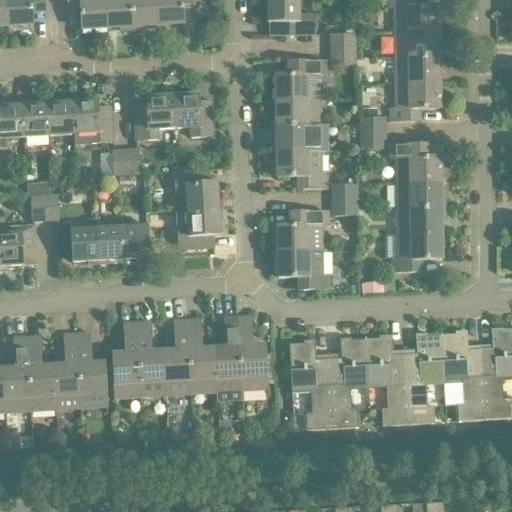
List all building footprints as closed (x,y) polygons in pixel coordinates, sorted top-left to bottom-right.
[(4,0),(6,28),(33,27),(31,1),(44,1),(43,0),(4,0)] [(81,32),(108,30),(105,0),(66,0),(67,7),(79,7),(81,32)] [(105,0),(108,30),(124,29),(124,34),(134,33),(130,0),(105,0)] [(155,0),(130,0),(134,33),(144,32),(144,28),(157,27),(155,0)] [(155,0),(157,27),(183,25),(182,0),(189,0),(155,0)] [(298,0),(266,0),(267,25),(268,25),(268,38),(315,37),(315,16),(299,16),(298,0)] [(394,10),(395,35),(439,35),(438,8),(413,9),(413,0),(387,0),(388,10),(394,10)] [(395,35),(395,60),(444,60),(443,50),(439,50),(439,35),(395,35)] [(329,36),(330,52),(355,52),(355,36),(329,36)] [(355,52),(330,52),(330,68),(355,68),(355,52)] [(395,60),(395,86),(439,85),(439,70),(444,70),(444,60),(395,60)] [(275,77),(276,103),(320,102),(319,77),(326,77),(326,64),(287,64),(287,77),(275,77)] [(439,85),(395,86),(396,111),(389,111),(389,124),(415,124),(414,112),(440,111),(439,85)] [(198,97),(172,98),(174,131),(190,130),(190,140),(213,139),(211,103),(198,104),(198,97)] [(174,131),(172,98),(146,100),(146,107),(134,108),(136,144),(158,142),(158,132),(174,131)] [(271,118),(271,128),(320,128),(320,102),(276,103),(276,118),(271,118)] [(98,103),(72,104),(74,137),(90,136),(90,146),(113,145),(111,109),(98,110),(98,103)] [(72,104),(47,106),(48,138),(74,137),(72,104)] [(47,106),(21,107),(23,140),(48,138),(47,106)] [(23,140),(21,107),(0,108),(0,151),(8,151),(7,141),(23,140)] [(360,120),(360,136),(385,136),(385,120),(360,120)] [(276,138),(276,153),(320,153),(327,153),(326,128),(320,128),(271,128),(271,138),(276,138)] [(385,136),(360,136),(360,152),(385,152),(385,136)] [(396,161),(396,186),(440,185),(440,159),(427,159),(427,147),(390,147),(390,161),(396,161)] [(138,151),(125,152),(126,177),(140,176),(138,151)] [(126,177),(125,152),(111,153),(113,178),(126,177)] [(320,153),(276,153),(276,180),(302,179),(302,192),(327,192),(327,178),(320,178),(320,153)] [(185,197),(186,213),(219,211),(222,211),(222,202),(218,202),(217,185),(210,185),(209,173),(173,175),(175,198),(185,197)] [(396,186),(397,211),(445,210),(445,200),(441,200),(440,185),(396,186)] [(331,187),(331,203),(357,203),(356,187),(331,187)] [(57,197),(44,198),(45,223),(59,222),(57,197)] [(45,223),(44,198),(30,199),(32,224),(45,223)] [(357,203),(331,203),(331,219),(357,218),(357,203)] [(397,211),(397,236),(441,236),(441,221),(445,220),(445,210),(397,211)] [(219,211),(186,213),(176,214),(178,252),(214,250),(213,238),(220,237),(219,211)] [(277,228),(277,254),(321,253),(321,228),(327,228),(327,214),(289,215),(289,227),(277,228)] [(98,263),(96,230),(71,232),(70,226),(57,227),(58,252),(71,251),(72,264),(98,263)] [(147,227),(121,229),(123,261),(149,260),(147,227)] [(21,235),(0,236),(0,268),(23,267),(23,254),(35,254),(34,228),(20,229),(21,235)] [(121,229),(96,230),(98,263),(123,261),(121,229)] [(441,236),(397,236),(397,261),(391,261),(391,275),(416,275),(416,262),(441,262),(441,236)] [(321,253),(277,254),(278,280),(303,280),(303,292),(328,292),(328,278),(321,278),(321,253)] [(250,318),(237,319),(241,393),(267,391),(265,347),(252,348),(250,318)] [(225,349),(213,350),(216,394),(241,393),(237,319),(224,320),(225,349)] [(199,321),(186,322),(191,396),(216,394),(213,350),(201,351),(199,321)] [(175,352),(163,353),(166,397),(191,396),(186,322),(173,323),(175,352)] [(149,324),(136,325),(141,399),(166,397),(163,353),(151,354),(149,324)] [(141,399),(136,325),(123,326),(124,356),(111,356),(114,400),(141,399)] [(492,351),(480,352),(485,422),(510,421),(509,404),(503,404),(502,383),(511,382),(511,333),(503,334),(502,331),(491,332),(492,351)] [(455,337),(441,337),(444,386),(462,385),(463,406),(457,407),(458,424),(485,422),(480,352),(467,353),(466,333),(455,334),(455,337)] [(65,367),(53,368),(56,412),(81,410),(76,336),(63,337),(65,367)] [(89,336),(76,336),(81,410),(107,409),(104,365),(91,366),(89,336)] [(416,356),(404,357),(408,427),(434,425),(433,408),(427,408),(426,388),(444,386),(441,337),(427,338),(427,336),(415,336),(416,356)] [(379,341),(365,342),(368,391),(386,390),(387,411),(381,411),(382,428),(408,427),(404,357),(391,357),(390,338),(379,338),(379,341)] [(15,370),(3,371),(5,415),(30,413),(26,339),(13,340),(15,370)] [(39,339),(26,339),(30,413),(56,412),(53,368),(41,369),(39,339)] [(340,360),(328,361),(332,431),(358,430),(357,413),(351,413),(350,392),(368,391),(365,342),(351,343),(351,340),(339,341),(340,360)] [(332,431),(328,361),(316,362),(314,342),(303,343),(303,346),(289,346),(292,395),(310,394),(311,415),(305,416),(306,433),(332,431)]
